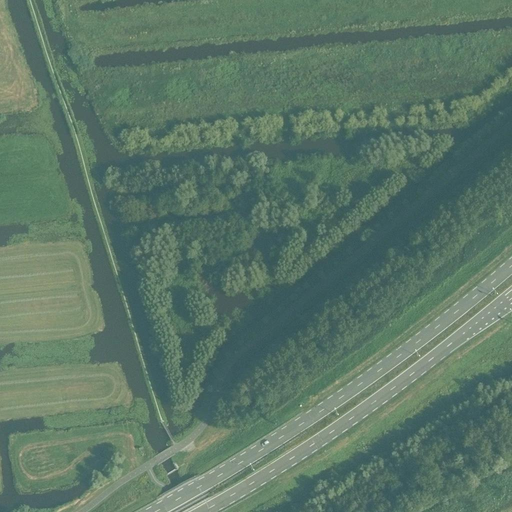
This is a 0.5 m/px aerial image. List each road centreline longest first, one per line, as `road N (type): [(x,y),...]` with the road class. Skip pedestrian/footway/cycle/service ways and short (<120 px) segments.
road 1 (primary): [(511,266),(322,410),(155,511)]
road 2 (primary): [(203,511),(373,403),(511,294)]
